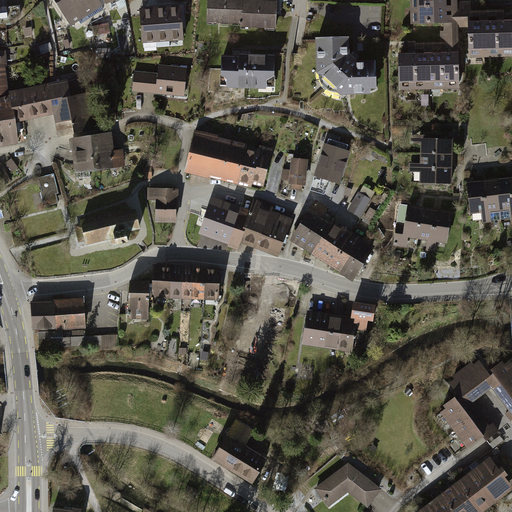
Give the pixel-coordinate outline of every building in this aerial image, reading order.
[(53,0),(70,28),(100,11),(92,0),(53,0)] [(119,0),(92,0),(100,11),(119,0)] [(239,0),(206,0),(205,26),(238,27),(239,0)] [(256,0),(239,0),(238,27),(274,29),(275,1),(256,0)] [(409,0),(410,24),(443,23),(457,23),(468,22),(467,11),(467,2),(456,3),(455,0),(409,0)] [(183,39),(180,6),(171,6),(159,7),(149,8),(140,9),(142,43),(183,39)] [(468,22),(469,59),(511,58),(511,21),(504,21),(504,16),(503,10),(467,11),(468,22)] [(397,55),(398,92),(459,90),(457,23),(443,23),(444,32),(440,32),(440,43),(407,44),(407,47),(407,55),(397,55)] [(105,24),(95,25),(97,35),(107,34),(105,24)] [(346,38),(314,39),(314,75),(318,87),(324,93),(331,96),(339,97),(376,96),(375,64),(357,64),(346,56),(346,38)] [(47,43),(36,47),(38,54),(50,51),(47,43)] [(107,47),(95,48),(96,58),(108,57),(107,47)] [(275,57),(223,56),(223,85),(274,87),(275,57)] [(158,75),(135,73),(133,95),(185,100),(187,71),(158,68),(158,75)] [(81,94),(78,80),(48,87),(51,101),(81,94)] [(0,82),(0,100),(9,99),(8,95),(6,82),(0,82)] [(42,88),(8,95),(9,99),(12,120),(13,122),(48,114),(53,113),(51,101),(48,87),(42,88)] [(53,113),(58,135),(93,128),(85,93),(81,94),(51,101),(53,113)] [(9,99),(0,100),(0,122),(12,120),(9,99)] [(0,146),(16,144),(13,122),(12,120),(0,122),(0,146)] [(221,140),(196,134),(187,171),(212,177),(221,140)] [(112,153),(110,136),(86,139),(88,156),(112,153)] [(86,139),(69,141),(72,175),(90,173),(88,156),(86,139)] [(451,139),(418,139),(418,155),(451,156),(451,139)] [(247,146),(221,140),(212,177),(237,183),(247,146)] [(326,145),(315,172),(337,181),(348,154),(326,145)] [(263,186),(272,150),(261,147),(260,150),(247,146),(237,183),(252,187),(253,184),(263,186)] [(123,170),(121,152),(112,153),(88,156),(90,173),(123,170)] [(409,165),(409,170),(451,170),(451,156),(418,155),(418,165),(409,165)] [(307,161),(290,159),(289,171),(282,171),(281,182),(292,183),(291,193),(304,194),(307,161)] [(11,160),(5,163),(10,172),(16,169),(11,160)] [(419,186),(451,186),(451,170),(409,170),(409,175),(419,175),(419,186)] [(54,174),(39,177),(43,192),(41,192),(44,203),(58,199),(56,194),(59,193),(54,174)] [(325,195),(329,182),(316,178),(312,191),(325,195)] [(511,192),(511,179),(496,181),(500,214),(511,212),(511,192)] [(496,181),(481,183),(485,216),(500,214),(496,181)] [(481,183),(466,184),(470,217),(485,216),(481,183)] [(364,187),(361,193),(372,200),(376,193),(364,187)] [(176,191),(148,190),(148,203),(155,203),(154,225),(174,224),(176,191)] [(371,201),(358,193),(347,210),(360,218),(371,201)] [(229,206),(209,199),(196,237),(216,243),(229,206)] [(272,208),(253,201),(248,213),(237,245),(257,251),(270,213),(272,208)] [(327,209),(315,202),(301,223),(323,237),(332,223),(322,217),(327,209)] [(248,213),(229,206),(216,243),(235,250),(237,245),(248,213)] [(372,225),(378,211),(371,207),(364,222),(372,225)] [(417,209),(406,208),(403,226),(396,225),(393,249),(405,251),(407,240),(413,241),(417,209)] [(82,223),(73,225),(78,245),(86,243),(87,245),(115,238),(117,243),(130,240),(127,232),(141,229),(136,209),(122,212),(121,210),(81,219),(82,223)] [(413,241),(427,243),(432,211),(417,209),(413,241)] [(439,244),(444,245),(448,214),(432,211),(427,243),(426,254),(437,255),(439,244)] [(257,251),(278,259),(291,220),(270,213),(257,251)] [(323,237),(301,223),(289,242),(311,256),(323,237)] [(332,269),(353,236),(332,223),(323,237),(311,256),(332,269)] [(352,282),(373,249),(353,236),(332,269),(352,282)] [(170,268),(153,267),(151,299),(167,300),(170,268)] [(180,301),(183,269),(170,268),(167,300),(180,301)] [(192,302),(195,270),(183,269),(180,301),(192,302)] [(203,303),(206,271),(195,270),(192,302),(203,303)] [(217,304),(219,271),(206,271),(203,303),(217,304)] [(147,284),(127,284),(127,322),(147,322),(147,284)] [(81,302),(29,304),(30,331),(54,330),(54,332),(82,331),(81,302)] [(356,322),(355,331),(365,333),(370,306),(351,302),(348,320),(356,322)] [(287,312),(271,310),(269,328),(285,329),(287,312)] [(328,316),(306,313),(301,345),(323,348),(328,316)] [(328,316),(323,348),(350,354),(355,331),(356,322),(328,316)] [(246,324),(238,347),(254,353),(262,330),(246,324)] [(117,345),(118,339),(103,335),(101,342),(117,345)] [(467,368),(486,394),(490,389),(489,382),(475,363),(467,368)] [(500,364),(489,372),(489,382),(490,389),(511,372),(511,366),(508,363),(503,367),(500,364)] [(467,368),(461,373),(480,399),(486,394),(467,368)] [(511,372),(490,389),(500,402),(511,393),(511,372)] [(461,373),(454,378),(473,404),(480,399),(461,373)] [(445,384),(458,401),(465,406),(473,404),(454,378),(445,384)] [(511,393),(500,402),(506,412),(503,414),(511,424),(511,423),(511,393)] [(458,401),(438,414),(448,427),(472,410),(465,406),(458,401)] [(472,410),(448,427),(459,441),(482,423),(472,410)] [(459,441),(466,450),(481,439),(485,445),(500,434),(493,424),(486,429),(482,423),(459,441)] [(233,424),(212,457),(247,479),(259,460),(239,447),(248,434),(233,424)] [(494,503),(511,490),(486,459),(470,471),(494,503)] [(349,463),(315,489),(329,507),(349,492),(369,507),(383,489),(349,463)] [(475,511),(481,511),(494,503),(470,471),(454,484),(475,511)] [(449,511),(475,511),(454,484),(438,496),(449,511)] [(205,492),(205,502),(220,503),(220,493),(205,492)] [(424,511),(449,511),(438,496),(422,508),(424,511)]
